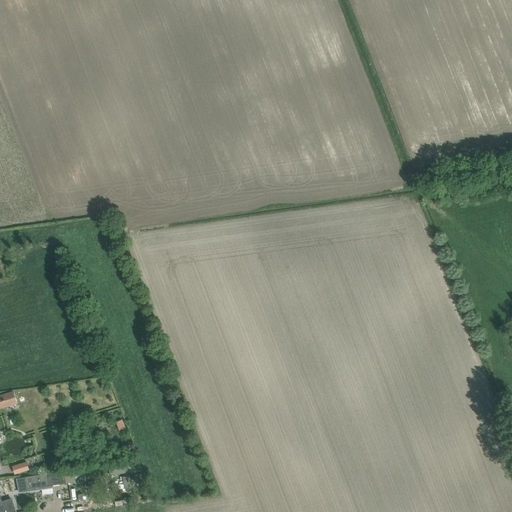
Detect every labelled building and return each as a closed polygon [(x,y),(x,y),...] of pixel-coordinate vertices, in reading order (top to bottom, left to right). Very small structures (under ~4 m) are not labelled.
[(17,404),(14,391),(2,395),(6,407),(17,404)] [(115,423),(118,431),(125,428),(122,420),(115,423)] [(140,460),(109,465),(110,474),(142,470),(140,460)] [(27,463),(13,467),(15,475),(29,470),(27,463)] [(88,468),(74,470),(74,477),(88,476),(88,468)] [(66,484),(64,471),(26,478),(26,481),(28,491),(40,489),(40,488),(43,487),(66,484)]
